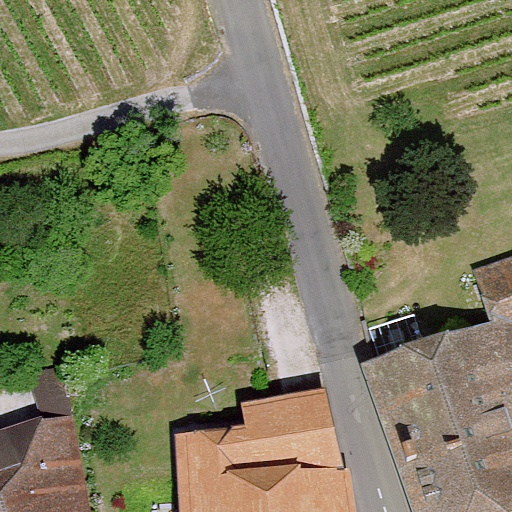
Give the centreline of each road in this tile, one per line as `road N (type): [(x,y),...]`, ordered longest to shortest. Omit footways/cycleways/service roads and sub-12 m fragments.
road 1 (tertiary): [(382,511),(310,224),(242,0)]
road 2 (track): [(0,149),(78,134),(185,93),(260,77)]
